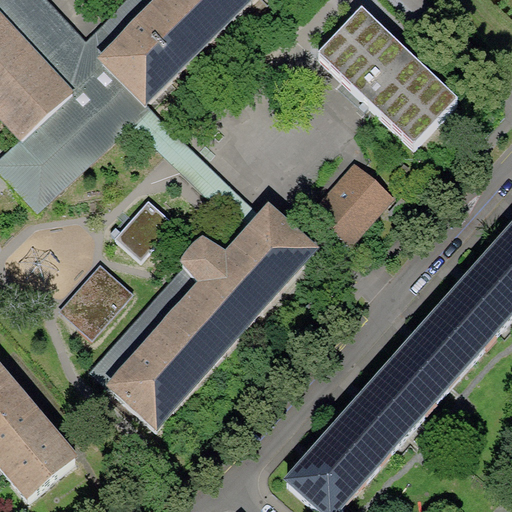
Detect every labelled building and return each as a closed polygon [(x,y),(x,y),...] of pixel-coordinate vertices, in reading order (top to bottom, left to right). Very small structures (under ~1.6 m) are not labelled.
[(103,69),(90,81),(14,0),(0,0),(0,119),(22,143),(21,144),(22,145),(14,152),(55,196),(146,110),(258,0),(134,0),(85,49),(103,69)] [(363,12),(320,59),(421,152),(464,104),(363,12)] [(361,234),(391,200),(359,172),(336,196),(334,195),(328,202),(330,203),(316,219),(348,248),(361,234)] [(174,228),(148,205),(115,242),(141,265),(174,228)] [(162,440),(319,262),(286,232),(268,217),(250,237),(231,220),(205,250),(202,248),(188,261),(182,270),(184,273),(85,384),(156,448),(162,440)] [(511,236),(499,252),(511,263),(511,236)] [(511,321),(511,263),(499,252),(458,298),(441,316),(483,354),(511,321)] [(91,344),(133,297),(101,269),(69,304),(88,321),(78,332),(91,344)] [(436,407),(483,354),(441,316),(408,353),(394,370),(436,407)] [(378,471),(436,407),(394,370),(353,415),(336,434),(378,471)] [(0,414),(18,399),(0,378),(0,414)] [(75,466),(18,399),(0,414),(0,471),(29,505),(75,466)] [(313,511),(342,511),(378,471),(336,434),(303,470),(287,488),(313,511)]
